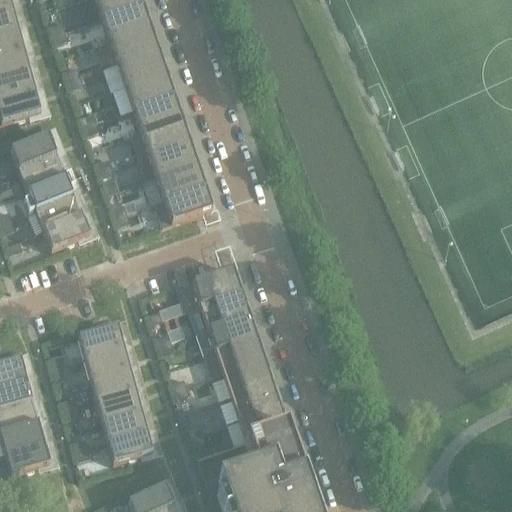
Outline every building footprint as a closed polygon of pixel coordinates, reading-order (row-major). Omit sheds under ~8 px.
[(0,0),(0,18),(12,15),(7,0),(0,0)] [(141,11),(137,0),(98,0),(93,2),(101,25),(141,11)] [(149,34),(141,11),(101,25),(108,47),(149,34)] [(0,40),(17,36),(12,15),(0,18),(0,40)] [(64,37),(61,28),(48,32),(52,41),(64,37)] [(157,56),(149,34),(108,47),(116,70),(157,56)] [(0,62),(23,57),(17,36),(0,40),(0,62)] [(67,46),(64,37),(52,41),(55,50),(67,46)] [(165,79),(157,56),(116,70),(124,93),(165,79)] [(0,85),(29,78),(23,57),(0,62),(0,85)] [(80,83),(77,73),(64,77),(67,87),(80,83)] [(0,107),(34,98),(29,78),(0,85),(0,107)] [(172,102),(165,79),(124,93),(132,116),(172,102)] [(83,91),(80,83),(67,87),(70,96),(83,91)] [(0,107),(0,131),(15,127),(17,127),(28,124),(40,120),(34,98),(0,107)] [(180,125),(172,102),(132,116),(140,138),(180,125)] [(95,128),(92,119),(80,123),(83,132),(95,128)] [(188,147),(180,125),(140,138),(131,141),(138,164),(147,161),(188,147)] [(99,138),(95,128),(83,132),(86,142),(99,138)] [(56,162),(48,141),(10,156),(18,177),(56,162)] [(147,161),(138,164),(146,187),(155,184),(196,170),(188,147),(147,161)] [(64,182),(56,162),(18,177),(26,197),(64,182)] [(111,174),(108,165),(95,169),(98,178),(111,174)] [(146,187),(141,189),(149,212),(153,210),(204,193),(196,170),(155,184),(146,187)] [(114,183),(111,174),(98,178),(102,187),(114,183)] [(72,202),(64,182),(26,197),(34,217),(72,202)] [(204,193),(153,210),(161,232),(162,234),(196,222),(202,220),(212,217),(204,193)] [(81,222),(72,202),(34,217),(42,237),(81,222)] [(126,219),(123,210),(111,215),(114,224),(126,219)] [(0,230),(12,227),(9,217),(0,220),(0,230)] [(129,229),(126,219),(114,224),(117,233),(129,229)] [(89,243),(81,222),(42,237),(51,258),(89,243)] [(15,236),(12,227),(0,230),(0,232),(2,240),(15,236)] [(22,257),(19,247),(6,252),(9,261),(22,257)] [(219,280),(176,295),(177,296),(184,319),(188,317),(200,314),(240,300),(232,276),(222,279),(219,280)] [(200,314),(188,317),(196,340),(248,322),(240,300),(200,314)] [(163,326),(160,317),(147,321),(151,330),(163,326)] [(248,322),(196,340),(204,363),(215,359),(255,345),(248,322)] [(123,355),(117,333),(77,344),(83,366),(123,355)] [(171,348),(168,339),(155,343),(158,353),(171,348)] [(263,368),(255,345),(215,359),(204,363),(211,385),(223,382),(263,368)] [(174,357),(171,348),(158,353),(162,362),(174,357)] [(129,376),(123,355),(83,366),(89,387),(129,376)] [(65,371),(62,361),(50,365),(52,374),(65,371)] [(0,394),(26,388),(20,366),(0,371),(0,394)] [(271,390),(263,368),(223,382),(230,404),(271,390)] [(67,380),(65,371),(52,374),(55,383),(67,380)] [(134,397),(129,376),(89,387),(95,408),(134,397)] [(186,394),(183,385),(171,389),(174,398),(186,394)] [(0,417),(32,408),(29,401),(26,388),(0,394),(0,417)] [(279,413),(271,390),(230,404),(238,427),(279,413)] [(190,403),(186,394),(174,398),(177,407),(190,403)] [(140,418),(134,397),(95,408),(101,428),(140,418)] [(76,413),(74,403),(61,407),(64,416),(76,413)] [(0,439),(37,429),(32,408),(0,417),(0,439)] [(79,422),(76,413),(64,416),(66,425),(79,422)] [(286,436),(279,413),(238,427),(246,450),(286,436)] [(146,438),(140,418),(101,428),(106,449),(146,438)] [(43,450),(37,429),(0,439),(0,447),(4,461),(43,450)] [(202,439),(199,430),(186,434),(189,444),(202,439)] [(312,511),(310,504),(304,506),(298,487),(303,485),(286,436),(246,450),(196,466),(211,511),(312,511)] [(152,460),(146,438),(106,449),(112,471),(152,460)] [(205,448),(202,439),(189,444),(193,453),(205,448)] [(88,454),(85,445),(72,448),(75,458),(88,454)] [(49,472),(43,450),(4,461),(10,483),(49,472)] [(90,464),(88,454),(75,458),(77,467),(90,464)] [(173,511),(174,511),(164,491),(127,509),(128,511),(173,511)]
